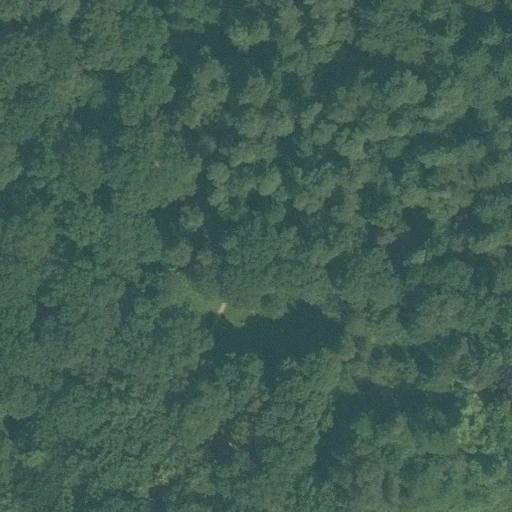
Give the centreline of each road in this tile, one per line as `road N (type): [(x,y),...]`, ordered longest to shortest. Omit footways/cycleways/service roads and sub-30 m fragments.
road 1 (track): [(511,321),(0,204)]
road 2 (unclassified): [(283,511),(0,223)]
road 3 (track): [(138,0),(170,243)]
road 4 (track): [(285,0),(511,82)]
road 5 (track): [(504,79),(461,310)]
